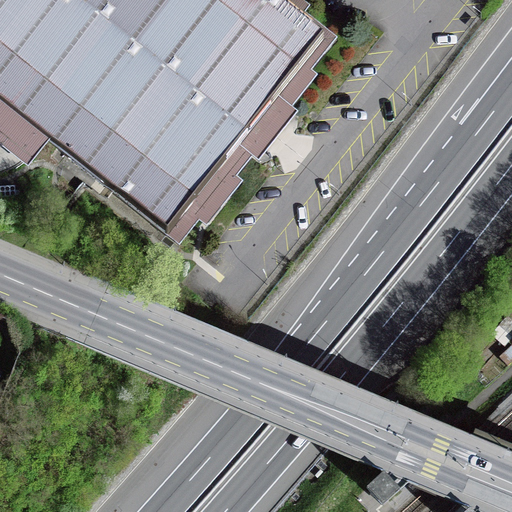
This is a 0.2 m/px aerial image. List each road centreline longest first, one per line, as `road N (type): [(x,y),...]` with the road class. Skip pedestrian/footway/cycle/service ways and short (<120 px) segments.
road 1 (secondary): [(0,274),(511,487)]
road 2 (motorway): [(511,86),(161,511)]
road 3 (motorway): [(224,511),(511,164)]
